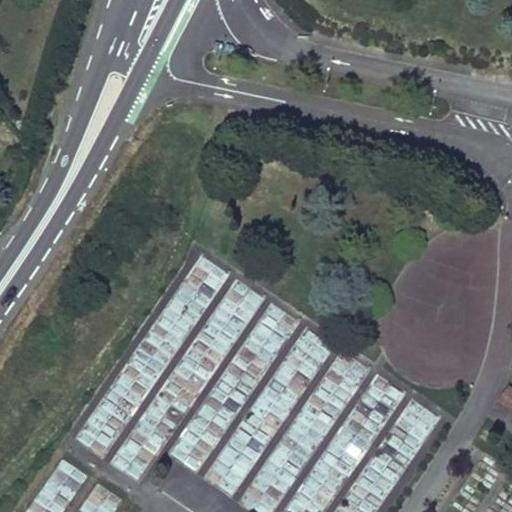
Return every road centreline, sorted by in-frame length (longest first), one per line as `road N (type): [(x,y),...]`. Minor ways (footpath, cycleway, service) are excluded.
road 1 (residential): [(511,169),(455,137),(219,88)]
road 2 (residential): [(511,100),(296,50),(254,30),(233,0)]
road 3 (tertiary): [(0,310),(139,73)]
road 4 (tertiary): [(110,50),(56,175),(0,274)]
